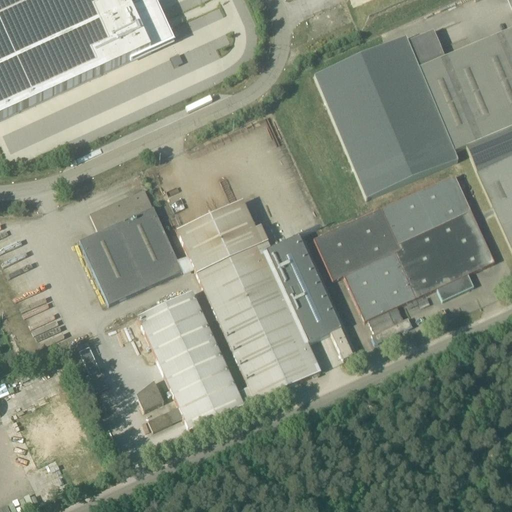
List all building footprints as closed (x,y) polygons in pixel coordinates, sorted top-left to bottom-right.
[(0,0),(0,123),(151,54),(173,44),(153,2),(132,11),(131,10),(126,0),(0,0)] [(472,164),(511,146),(511,32),(445,60),(433,34),(408,45),(406,41),(314,80),(366,203),(458,164),(454,155),(466,150),(472,164)] [(511,146),(472,164),(477,175),(476,175),(511,254),(511,146)] [(372,341),(374,347),(382,344),(382,343),(404,333),(405,333),(413,330),(410,324),(409,324),(408,321),(403,324),(397,311),(437,292),(442,304),(473,290),(468,278),(494,266),(454,179),(313,242),(333,285),(344,280),(364,326),(368,324),(374,337),(371,338),(372,341)] [(153,211),(144,192),(90,217),(90,218),(98,236),(80,244),(109,309),(128,300),(182,275),(183,275),(180,269),(178,264),(173,254),(153,211)] [(237,396),(192,297),(138,322),(189,436),(207,428),(320,375),(308,348),(331,337),(343,364),(353,360),(299,240),(265,255),(243,205),(177,235),(248,391),(237,396)] [(76,349),(78,353),(90,348),(88,343),(76,349)] [(103,379),(100,373),(89,350),(79,355),(90,378),(86,380),(89,386),(103,379)] [(144,415),(164,406),(155,385),(154,386),(157,392),(147,396),(148,398),(138,403),(144,415)] [(173,426),(168,415),(148,424),(153,435),(173,426)]
